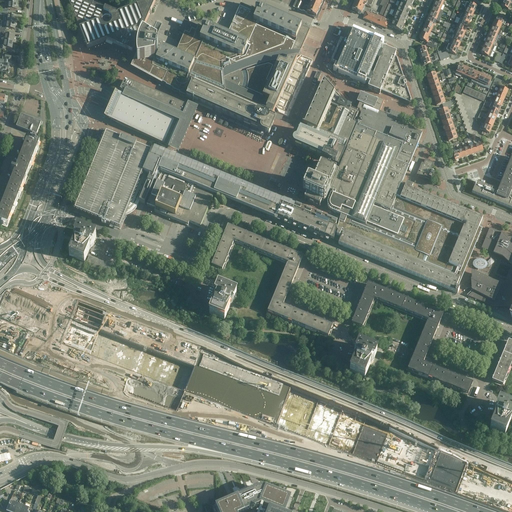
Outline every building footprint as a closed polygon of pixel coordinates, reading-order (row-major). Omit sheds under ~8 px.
[(79,28),(79,29),(87,48),(106,41),(133,52),(155,0),(151,0),(127,10),(118,13),(87,0),(68,0),(79,27),(79,28)] [(306,13),(310,4),(305,2),(305,3),(303,2),(302,3),(296,0),(293,7),(306,13)] [(317,19),(325,1),(323,0),(306,0),(311,2),(310,4),(306,13),(307,13),(306,14),(317,19)] [(373,2),(373,1),(370,0),(353,0),(349,11),(355,13),(355,12),(357,13),(365,16),(366,13),(371,15),(371,13),(372,11),(364,7),(365,6),(370,8),(371,8),(373,2)] [(412,6),(413,3),(407,0),(403,0),(402,3),(399,2),(397,7),(400,8),(409,12),(411,8),(412,9),(411,8),(412,7),(413,7),(413,6),(412,6)] [(508,10),(510,4),(503,1),(501,7),(508,10)] [(440,10),(443,5),(435,2),(433,7),(440,10)] [(17,4),(9,3),(8,3),(8,7),(5,7),(5,9),(0,9),(0,11),(7,13),(7,10),(17,10),(17,4)] [(476,7),(469,4),(467,3),(465,8),(467,9),(474,12),(476,7)] [(296,40),(301,27),(297,25),(293,24),(293,23),(289,22),(285,20),(281,18),(277,17),(277,16),(273,15),(273,14),(273,15),(269,13),(265,11),(256,7),(255,11),(252,10),(252,9),(250,14),(245,12),(243,18),(239,16),(238,15),(238,16),(237,20),(236,20),(235,24),(234,24),(235,24),(233,28),(231,32),(231,33),(229,37),(227,36),(223,35),(220,33),(219,33),(215,31),(211,29),(203,25),(203,26),(202,29),(189,24),(175,55),(162,49),(156,62),(169,68),(189,77),(204,42),(242,58),(257,24),(296,40)] [(438,16),(440,10),(433,7),(431,13),(438,16)] [(408,16),(409,12),(400,8),(395,18),(405,22),(407,18),(407,19),(408,18),(407,18),(408,16),(409,16),(408,16)] [(472,18),(474,12),(467,9),(465,15),(472,18)] [(7,13),(0,11),(0,14),(4,16),(4,18),(7,19),(7,22),(6,22),(16,24),(17,17),(7,16),(7,13)] [(384,21),(385,19),(371,13),(371,15),(366,13),(365,16),(364,18),(364,19),(386,29),(386,28),(387,26),(389,23),(387,22),(384,21)] [(436,21),(438,16),(431,13),(428,18),(436,21)] [(469,23),(472,18),(465,15),(462,14),(460,19),(462,20),(469,23)] [(497,16),(495,21),(502,24),(504,25),(506,20),(497,16)] [(403,25),(405,22),(395,18),(393,23),(387,20),(387,22),(389,23),(387,26),(401,32),(402,28),(403,28),(404,26),(403,25)] [(433,26),(436,21),(428,18),(426,23),(433,26)] [(467,28),(469,23),(462,20),(460,25),(467,28)] [(499,30),(502,24),(495,21),(492,27),(499,30)] [(16,24),(6,22),(4,22),(4,25),(1,25),(1,28),(0,28),(0,31),(5,32),(5,29),(15,30),(16,24)] [(431,32),(433,26),(426,23),(424,28),(431,32)] [(274,113),(297,61),(296,61),(296,59),(296,58),(295,54),(296,54),(296,52),(301,52),(310,31),(301,27),(296,40),(257,24),(242,58),(204,42),(189,77),(169,68),(162,84),(166,86),(165,87),(173,90),(172,91),(179,94),(179,95),(186,98),(186,99),(203,106),(259,131),(269,135),(275,120),(271,118),(272,117),(273,115),(274,113)] [(465,34),(467,28),(460,25),(458,31),(465,34)] [(365,82),(380,48),(380,47),(381,45),(352,32),(353,30),(347,27),(332,64),(337,66),(336,70),(365,83),(365,82)] [(497,35),(499,30),(492,27),(490,32),(497,35)] [(429,37),(431,32),(424,28),(422,34),(429,37)] [(462,39),(465,34),(458,31),(455,30),(453,35),(455,36),(462,39)] [(14,43),(15,37),(6,35),(6,32),(5,32),(0,31),(0,34),(1,34),(1,36),(0,38),(0,39),(0,41),(0,40),(13,43),(14,43)] [(495,40),(497,35),(490,32),(488,37),(495,40)] [(426,42),(429,37),(422,34),(419,39),(426,42)] [(460,44),(462,39),(455,36),(453,41),(460,44)] [(156,62),(162,49),(162,48),(156,44),(151,41),(144,37),(131,67),(162,84),(169,68),(156,62)] [(492,46),(495,40),(488,37),(485,43),(492,46)] [(12,49),(13,43),(0,40),(0,50),(3,51),(3,48),(4,48),(12,49)] [(458,50),(460,44),(453,41),(451,46),(458,50)] [(495,47),(492,46),(485,43),(483,48),(492,52),(495,47)] [(458,50),(451,46),(449,46),(445,53),(447,52),(448,52),(455,55),(458,50)] [(383,87),(384,87),(395,62),(393,62),(395,58),(396,54),(384,49),(380,48),(365,82),(370,84),(368,89),(380,94),(381,91),(383,87)] [(418,50),(420,56),(427,53),(425,48),(418,50)] [(490,57),(492,52),(483,48),(481,53),(490,57)] [(10,65),(12,54),(3,53),(2,59),(4,60),(4,62),(2,73),(5,74),(5,73),(8,74),(8,73),(9,73),(9,71),(10,65)] [(430,58),(429,59),(421,61),(423,67),(432,64),(430,58)] [(462,75),(465,68),(459,65),(458,68),(455,67),(453,72),(455,74),(455,75),(460,77),(462,75)] [(467,77),(470,70),(465,68),(462,75),(467,77)] [(472,79),(475,72),(470,70),(467,77),(472,79)] [(478,82),(481,75),(475,72),(472,79),(478,82)] [(428,79),(429,82),(437,79),(435,74),(426,76),(428,80),(428,79)] [(482,86),(486,77),(481,75),(478,82),(477,84),(482,86)] [(491,79),(486,77),(482,86),(482,87),(489,90),(492,83),(490,82),(491,79)] [(408,88),(404,78),(400,79),(397,86),(402,88),(405,89),(407,89),(408,88)] [(439,85),(437,79),(429,82),(428,82),(430,85),(431,88),(439,85)] [(333,137),(345,109),(346,108),(346,107),(346,106),(346,105),(345,105),(341,100),(334,93),(326,83),(323,80),(322,84),(304,124),(304,125),(307,126),(317,131),(333,137)] [(106,114),(104,119),(174,149),(192,110),(133,84),(125,81),(120,92),(126,94),(125,96),(124,97),(115,93),(112,99),(110,105),(106,114)] [(441,91),(439,85),(431,88),(430,88),(431,91),(432,91),(433,94),(432,94),(441,91)] [(501,88),(498,93),(505,97),(508,91),(501,88)] [(443,97),(441,91),(432,94),(433,97),(434,97),(435,100),(434,100),(443,97)] [(503,102),(505,97),(498,93),(496,99),(503,102)] [(340,165),(338,170),(329,191),(331,192),(331,193),(328,202),(327,203),(327,204),(327,205),(327,206),(328,207),(328,208),(328,209),(329,209),(329,210),(330,210),(331,211),(332,212),(339,215),(341,215),(351,219),(373,167),(369,158),(370,156),(373,150),(376,151),(379,150),(381,144),(397,150),(396,153),(395,154),(393,153),(374,200),(376,201),(393,208),(395,209),(405,187),(403,186),(401,185),(406,173),(411,161),(411,160),(412,157),(413,157),(422,134),(411,130),(410,130),(393,123),(392,122),(394,119),(379,113),(384,102),(364,94),(363,96),(360,105),(359,105),(358,105),(357,105),(357,106),(356,107),(356,108),(357,108),(357,109),(358,109),(358,110),(359,111),(361,116),(354,131),(356,131),(350,145),(349,144),(348,147),(347,149),(340,165)] [(445,103),(443,97),(434,100),(437,106),(442,104),(445,103)] [(501,107),(503,102),(496,99),(494,104),(501,107)] [(498,112),(501,107),(494,104),(491,103),(489,108),(491,109),(498,112)] [(347,110),(345,109),(333,137),(317,131),(307,126),(305,129),(305,130),(347,149),(348,147),(349,144),(337,139),(346,119),(345,119),(349,111),(347,110)] [(354,131),(361,116),(359,111),(358,110),(357,110),(356,111),(350,109),(349,111),(345,119),(346,119),(337,139),(349,144),(350,145),(356,131),(354,131)] [(449,115),(447,109),(444,110),(438,112),(440,118),(449,115)] [(496,118),(498,112),(491,109),(489,115),(496,118)] [(28,139),(29,139),(34,141),(34,140),(41,123),(21,115),(16,127),(31,133),(29,139),(28,139)] [(451,121),(449,115),(440,118),(441,118),(442,121),(441,121),(442,124),(451,121)] [(494,123),(496,118),(489,115),(487,120),(494,123)] [(491,128),(494,123),(487,120),(484,125),(491,128)] [(453,127),(451,121),(442,124),(443,124),(444,127),(443,127),(444,130),(453,127)] [(489,134),(491,128),(484,125),(482,131),(483,131),(482,134),(484,136),(485,132),(489,134)] [(455,133),(453,127),(444,130),(445,130),(446,133),(445,133),(446,136),(455,133)] [(340,165),(347,149),(305,130),(302,130),(301,130),(301,131),(298,138),(294,137),(291,145),(294,146),(295,146),(301,149),(302,150),(308,152),(309,153),(316,156),(323,159),(324,159),(329,161),(328,163),(338,168),(340,165)] [(100,131),(97,138),(98,139),(98,138),(103,141),(104,141),(118,147),(119,147),(123,149),(133,153),(134,153),(136,154),(140,156),(141,152),(142,152),(143,152),(143,151),(143,150),(142,150),(136,147),(136,146),(136,145),(136,146),(131,144),(131,143),(131,144),(126,142),(126,141),(126,142),(121,140),(122,140),(121,139),(121,140),(107,134),(106,133),(106,134),(101,131),(100,131)] [(457,139),(455,133),(446,136),(447,136),(448,138),(447,139),(449,142),(457,139)] [(12,214),(28,172),(40,143),(36,142),(36,141),(34,140),(34,141),(29,139),(18,169),(13,167),(11,163),(8,171),(16,174),(4,205),(0,215),(0,222),(8,226),(12,214)] [(139,181),(142,174),(151,152),(146,150),(136,146),(136,147),(142,150),(143,150),(143,151),(143,152),(142,152),(141,152),(140,156),(136,154),(134,153),(133,153),(123,149),(119,147),(118,147),(104,141),(103,141),(100,147),(74,211),(112,226),(120,229),(139,181)] [(397,150),(381,144),(379,150),(376,151),(373,150),(370,156),(369,158),(373,167),(351,219),(355,221),(363,224),(366,225),(366,224),(373,208),(375,203),(376,201),(374,200),(393,153),(395,154),(396,153),(397,150)] [(480,144),(475,146),(477,153),(483,151),(480,144)] [(151,152),(142,174),(150,178),(139,203),(140,203),(145,205),(155,178),(158,171),(161,173),(214,194),(241,206),(241,205),(249,209),(264,215),(275,219),(277,220),(283,206),(275,202),(275,201),(270,199),(270,200),(255,194),(247,191),(248,190),(242,188),(242,189),(231,184),(231,183),(226,181),(225,182),(203,173),(203,172),(198,170),(197,171),(169,159),(170,158),(166,157),(165,156),(164,157),(161,156),(154,153),(151,152)] [(461,159),(458,152),(452,153),(455,161),(461,159)] [(511,193),(511,190),(511,156),(511,158),(502,182),(499,188),(501,189),(500,189),(499,190),(499,191),(500,191),(499,192),(495,190),(476,182),(472,193),(511,209),(511,193)] [(432,167),(433,166),(434,163),(425,159),(423,164),(422,163),(421,163),(421,164),(418,173),(419,174),(418,176),(431,181),(431,179),(429,178),(427,177),(432,167)] [(329,191),(338,170),(321,162),(312,184),(308,182),(306,187),(303,194),(304,194),(307,195),(304,201),(319,207),(320,206),(322,202),(324,203),(329,191)] [(312,178),(315,172),(310,170),(306,179),(307,180),(309,176),(312,178)] [(213,195),(214,194),(161,173),(160,175),(159,175),(160,175),(158,181),(157,180),(157,181),(158,181),(157,183),(156,183),(157,184),(157,183),(159,184),(159,185),(160,185),(159,187),(158,187),(157,187),(156,187),(155,187),(155,188),(154,188),(154,189),(147,206),(156,209),(154,212),(174,220),(173,221),(179,223),(182,224),(188,226),(189,223),(200,228),(213,196),(213,195)] [(461,277),(474,246),(475,244),(481,229),(478,228),(482,219),(469,213),(469,214),(466,213),(466,212),(405,187),(395,209),(427,222),(428,222),(441,228),(440,229),(434,244),(431,252),(429,256),(427,262),(461,277)] [(393,208),(376,201),(375,203),(373,208),(378,211),(379,209),(381,210),(390,214),(392,210),(393,208)] [(302,214),(283,206),(277,220),(331,242),(335,227),(336,224),(331,222),(326,220),(322,219),(319,218),(316,217),(315,217),(309,216),(308,215),(306,215),(302,214)] [(426,228),(419,225),(400,217),(400,218),(390,214),(381,210),(379,209),(378,211),(373,208),(366,224),(418,245),(419,242),(429,246),(433,235),(424,231),(426,228)] [(427,222),(393,208),(392,210),(390,214),(400,218),(400,217),(419,225),(426,228),(428,222),(427,222)] [(421,265),(425,255),(416,251),(397,243),(384,238),(376,234),(368,231),(349,223),(340,219),(337,229),(334,241),(335,239),(338,241),(340,241),(338,245),(342,247),(416,277),(416,276),(417,276),(417,277),(420,278),(453,292),(457,294),(459,289),(457,288),(458,286),(460,281),(437,271),(421,265)] [(366,225),(351,219),(350,222),(349,223),(376,234),(384,238),(397,243),(416,251),(418,245),(366,224),(366,225)] [(441,228),(428,222),(426,228),(424,231),(433,235),(429,246),(419,242),(418,245),(416,251),(425,255),(429,256),(431,252),(434,244),(440,229),(441,228)] [(243,247),(248,235),(228,227),(223,239),(233,243),(235,244),(243,247)] [(486,237),(483,246),(505,255),(506,255),(508,255),(509,254),(511,251),(511,236),(509,235),(503,233),(503,234),(500,233),(500,232),(489,228),(486,237)] [(88,253),(90,249),(93,246),(96,238),(78,230),(78,231),(75,238),(75,239),(77,239),(75,243),(73,247),(73,248),(72,251),(71,251),(72,251),(70,255),(77,258),(85,261),(86,257),(88,253)] [(260,254),(265,242),(248,235),(243,247),(260,254)] [(235,244),(233,243),(223,239),(219,249),(229,253),(231,254),(235,244)] [(278,261),(282,249),(265,242),(260,254),(278,261)] [(231,254),(229,253),(219,249),(212,266),(211,268),(223,273),(231,254)] [(303,257),(282,249),(278,261),(286,264),(286,265),(287,266),(298,270),(303,257)] [(429,256),(425,255),(421,265),(437,271),(460,281),(461,279),(461,277),(427,262),(429,256)] [(474,265),(474,266),(475,266),(475,267),(476,268),(477,268),(478,269),(479,269),(480,269),(481,269),(482,269),(483,269),(484,268),(485,267),(486,266),(486,265),(486,264),(485,263),(484,262),(483,261),(482,261),(481,261),(480,261),(479,261),(478,261),(477,261),(476,261),(475,262),(475,263),(474,264),(474,265)] [(290,287),(298,270),(287,266),(286,265),(279,282),(290,287)] [(283,305),(290,287),(279,282),(271,300),(282,304),(283,305)] [(383,305),(388,292),(368,284),(363,297),(373,301),(375,302),(375,301),(383,305)] [(493,306),(502,307),(511,307),(511,304),(511,288),(481,287),(479,287),(477,288),(474,289),(472,291),(467,296),(484,303),(484,302),(490,304),(490,305),(493,306)] [(215,300),(215,301),(210,312),(225,319),(230,307),(229,306),(231,303),(233,303),(236,296),(236,295),(218,288),(215,296),(215,300)] [(405,300),(388,292),(383,305),(400,312),(405,300)] [(373,301),(363,297),(359,307),(369,311),(371,311),(375,302),(373,301)] [(287,322),(292,310),(282,306),(282,304),(271,300),(266,313),(287,322)] [(418,319),(423,307),(405,300),(400,312),(418,319)] [(371,311),(369,311),(359,307),(351,325),(363,330),(371,311)] [(443,315),(423,307),(418,319),(426,322),(438,327),(443,315)] [(304,329),(309,317),(292,310),(287,322),(304,329)] [(332,327),(309,317),(304,329),(329,339),(332,331),(331,331),(332,327)] [(431,345),(438,327),(426,322),(419,340),(431,345)] [(424,362),(431,345),(419,340),(412,357),(422,362),(424,362)] [(511,343),(508,342),(503,354),(511,357),(511,343)] [(373,361),(376,353),(377,353),(358,345),(358,346),(355,353),(355,354),(356,354),(356,358),(355,358),(350,370),(349,372),(365,378),(365,376),(370,364),(373,361)] [(511,357),(503,354),(499,364),(510,368),(511,369),(511,366),(511,357)] [(422,363),(422,362),(412,357),(406,371),(428,380),(432,368),(422,363)] [(511,369),(510,368),(499,364),(491,383),(503,388),(511,369)] [(450,375),(432,368),(428,380),(445,387),(450,375)] [(472,384),(450,375),(445,387),(469,397),(472,388),(471,388),(472,384)] [(505,434),(506,431),(510,421),(511,418),(511,408),(499,403),(495,411),(495,415),(490,428),(490,427),(490,429),(505,435),(505,434)] [(241,511),(262,503),(284,511),(287,503),(285,502),(287,498),(261,489),(218,508),(219,511),(241,511)] [(15,511),(18,504),(10,501),(7,510),(11,511),(15,511)]
